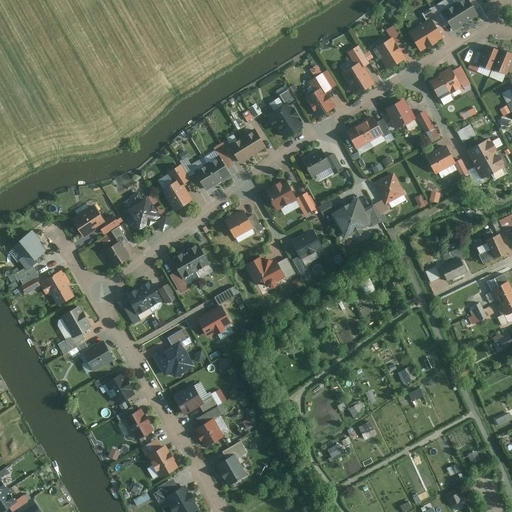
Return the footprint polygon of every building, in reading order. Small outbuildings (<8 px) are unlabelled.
[(457,0),(453,3),(465,22),(477,15),(467,0),(457,0)] [(465,22),(453,3),(440,11),(453,30),(465,22)] [(430,17),(434,24),(440,20),(431,7),(421,13),(426,20),(430,17)] [(426,20),(408,31),(420,51),(442,37),(434,24),(430,17),(426,20)] [(392,37),(374,47),(386,68),(404,57),(392,37)] [(360,61),(363,66),(369,63),(358,45),(346,52),(354,65),(360,61)] [(482,53),(478,64),(491,70),(492,68),(499,50),(486,45),(482,53)] [(511,53),(500,48),(499,50),(492,68),(506,74),(508,71),(511,60),(511,53)] [(478,64),(482,53),(475,51),(469,67),(475,70),(478,64)] [(354,65),(341,73),(354,94),(373,83),(363,66),(360,61),(354,65)] [(460,65),(451,70),(458,85),(468,80),(460,65)] [(440,76),(429,81),(437,96),(448,90),(449,93),(460,87),(458,85),(451,70),(450,68),(439,74),(440,76)] [(309,81),(315,92),(324,86),(327,91),(338,85),(328,70),(309,81)] [(315,92),(305,97),(317,117),(336,106),(327,91),(324,86),(315,92)] [(278,94),(285,105),(288,103),(290,105),(299,100),(291,87),(278,94)] [(405,98),(384,109),(395,129),(415,118),(405,98)] [(477,114),(485,106),(479,100),(471,109),(477,114)] [(285,105),(269,114),(280,132),(282,131),(286,138),(303,128),(290,105),(288,103),(285,105)] [(433,128),(424,111),(415,115),(424,132),(433,128)] [(372,116),(359,123),(369,141),(382,134),(376,123),(372,116)] [(376,123),(382,134),(383,136),(390,132),(382,119),(376,123)] [(346,130),(356,148),(369,141),(359,123),(346,130)] [(459,130),(465,141),(479,134),(473,123),(459,130)] [(254,155),(266,147),(255,130),(243,138),(254,155)] [(254,155),(243,138),(230,146),(242,163),(254,155)] [(466,151),(473,165),(496,152),(489,138),(466,151)] [(226,140),(220,144),(230,157),(235,153),(226,140)] [(220,144),(214,148),(228,168),(234,164),(230,157),(220,144)] [(445,145),(425,156),(435,173),(455,163),(445,145)] [(320,149),(301,159),(311,177),(330,167),(320,149)] [(504,165),(496,152),(473,165),(480,178),(504,165)] [(342,170),(333,153),(325,158),(334,174),(342,170)] [(220,158),(208,165),(219,183),(231,176),(220,158)] [(460,159),(455,163),(463,177),(468,174),(460,159)] [(179,180),(182,185),(190,179),(181,165),(169,172),(175,183),(179,180)] [(196,172),(207,191),(219,183),(208,165),(196,172)] [(393,172),(372,183),(384,205),(405,194),(393,172)] [(285,179),(264,190),(274,209),(295,199),(285,179)] [(175,183),(162,191),(174,211),(192,200),(182,185),(179,180),(175,183)] [(442,202),(443,192),(434,190),(432,200),(442,202)] [(134,203),(125,209),(138,231),(161,217),(148,196),(143,198),(139,192),(130,197),(134,203)] [(314,208),(305,193),(296,198),(304,213),(314,208)] [(379,197),(373,201),(378,210),(384,206),(379,197)] [(356,198),(328,213),(343,239),(371,223),(363,210),(356,198)] [(418,207),(427,207),(427,199),(418,198),(418,207)] [(94,205),(72,220),(82,236),(105,221),(94,205)] [(363,210),(371,223),(372,226),(382,221),(372,205),(363,210)] [(225,221),(234,238),(251,228),(246,219),(242,212),(225,221)] [(505,235),(509,233),(511,231),(511,213),(498,221),(502,229),(505,235)] [(253,214),(246,219),(251,228),(255,233),(262,230),(253,214)] [(98,226),(104,234),(119,224),(113,216),(98,226)] [(502,229),(498,221),(492,223),(496,232),(502,229)] [(128,241),(118,227),(112,230),(122,245),(128,241)] [(322,247),(312,230),(291,242),(300,259),(322,247)] [(36,260),(45,251),(39,242),(41,240),(32,231),(18,242),(19,243),(14,247),(22,257),(19,260),(25,268),(27,270),(32,266),(37,262),(36,260)] [(507,252),(498,234),(485,241),(489,249),(478,255),(482,264),(507,252)] [(119,242),(104,252),(114,266),(129,257),(119,242)] [(197,244),(184,251),(196,272),(209,265),(197,244)] [(459,258),(460,261),(465,258),(460,247),(444,254),(448,263),(459,258)] [(196,272),(184,251),(171,259),(179,271),(184,279),(196,272)] [(283,278),(275,264),(273,260),(272,261),(263,260),(261,256),(244,265),(253,284),(256,283),(262,285),(265,288),(283,278)] [(298,257),(291,261),(300,276),(307,273),(298,257)] [(294,274),(286,258),(275,264),(283,278),(283,280),(294,274)] [(448,263),(440,267),(447,281),(466,272),(460,261),(459,258),(448,263)] [(23,285),(35,279),(38,277),(32,266),(27,270),(25,268),(14,275),(17,281),(20,280),(23,285)] [(436,267),(425,272),(430,282),(440,277),(436,267)] [(184,279),(179,271),(171,276),(181,293),(189,289),(184,279)] [(57,307),(75,297),(60,272),(41,282),(48,296),(51,295),(57,307)] [(489,281),(499,303),(511,296),(511,289),(504,274),(489,281)] [(23,285),(21,286),(25,294),(40,286),(35,279),(23,285)] [(151,281),(139,288),(150,308),(163,302),(151,281)] [(139,288),(127,295),(138,316),(150,308),(139,288)] [(233,288),(217,296),(221,303),(236,295),(233,288)] [(511,296),(499,303),(509,323),(511,321),(511,296)] [(487,317),(480,303),(472,307),(469,311),(472,316),(469,318),(472,325),(487,317)] [(222,305),(200,318),(211,336),(232,324),(222,305)] [(79,307),(61,317),(72,337),(91,327),(79,307)] [(168,339),(172,346),(180,342),(181,343),(190,339),(184,330),(168,339)] [(70,348),(85,340),(81,333),(66,342),(70,348)] [(511,342),(508,336),(499,340),(503,349),(511,344),(511,342)] [(83,354),(94,372),(114,361),(104,342),(83,354)] [(172,346),(154,357),(165,377),(172,373),(175,378),(195,367),(181,343),(180,342),(172,346)] [(200,361),(208,358),(205,350),(197,353),(200,361)] [(400,371),(407,385),(417,380),(410,366),(400,371)] [(110,374),(95,383),(98,389),(114,381),(110,374)] [(106,385),(118,405),(135,395),(124,375),(106,385)] [(193,385),(173,396),(184,414),(203,403),(193,385)] [(423,387),(412,392),(415,400),(427,395),(423,387)] [(200,406),(204,412),(217,404),(213,398),(200,406)] [(357,417),(369,411),(364,401),(352,408),(357,417)] [(132,408),(117,417),(121,423),(136,414),(132,408)] [(217,408),(198,419),(202,427),(222,416),(217,408)] [(142,411),(124,422),(136,441),(154,431),(142,411)] [(511,419),(509,413),(495,420),(498,427),(511,420),(511,419)] [(245,420),(249,429),(257,426),(254,417),(245,420)] [(362,426),(368,439),(380,432),(374,420),(362,426)] [(197,431),(206,447),(224,438),(215,421),(197,431)] [(223,452),(228,460),(235,456),(238,460),(248,454),(241,442),(223,452)] [(343,442),(331,449),(338,460),(350,453),(343,442)] [(166,447),(149,457),(162,478),(178,468),(166,447)] [(120,451),(112,449),(108,460),(117,462),(120,451)] [(475,466),(486,462),(482,449),(470,453),(475,466)] [(228,460),(218,466),(230,487),(247,477),(238,460),(235,456),(228,460)] [(159,501),(168,496),(167,493),(179,486),(174,476),(158,485),(160,488),(155,491),(159,501)] [(0,496),(8,491),(0,478),(0,496)] [(144,487),(134,483),(130,494),(140,498),(144,487)] [(179,486),(167,493),(168,496),(177,511),(186,511),(198,505),(186,483),(179,486)] [(454,506),(468,500),(462,487),(449,493),(454,506)] [(8,491),(0,496),(0,511),(8,507),(16,502),(8,491)] [(24,496),(16,502),(8,507),(11,511),(13,511),(28,502),(24,496)]
